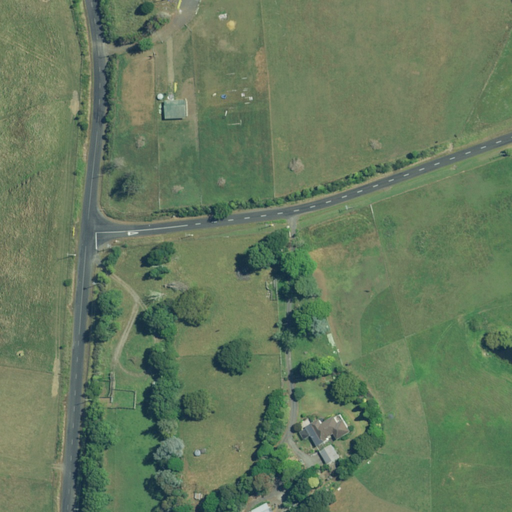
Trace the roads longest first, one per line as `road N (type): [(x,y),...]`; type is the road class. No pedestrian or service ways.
road 1 (unclassified): [(88,233),(311,206),(511,138)]
road 2 (tertiary): [(67,511),(88,233)]
road 3 (tertiary): [(88,233),(100,86),(91,0)]
